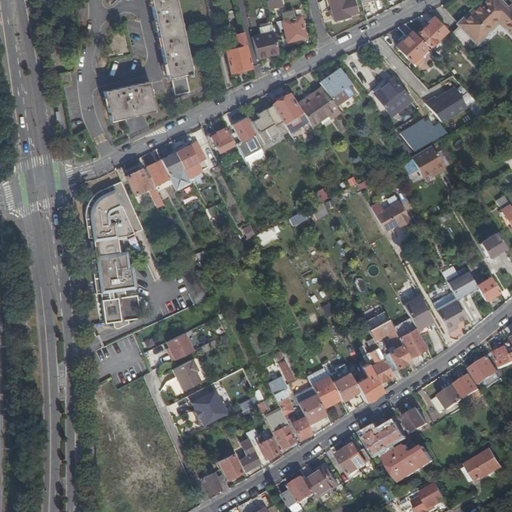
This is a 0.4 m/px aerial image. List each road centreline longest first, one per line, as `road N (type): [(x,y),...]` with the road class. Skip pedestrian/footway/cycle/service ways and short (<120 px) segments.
road 1 (residential): [(511,308),(275,474),(205,511)]
road 2 (primary): [(72,511),(71,358),(48,184)]
road 3 (primary): [(30,189),(50,386),(49,511)]
road 4 (unclassified): [(48,184),(327,56)]
road 5 (primary): [(0,4),(30,189)]
road 6 (primary): [(48,184),(21,0)]
road 7 (unknown): [(204,504),(139,350)]
